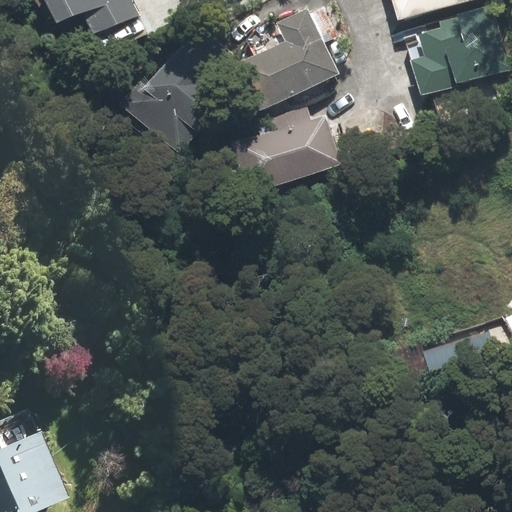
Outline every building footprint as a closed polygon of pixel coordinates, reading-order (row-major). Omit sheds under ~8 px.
[(137,20),(125,0),(49,0),(46,2),(65,36),(87,24),(97,42),(137,20)] [(395,0),(403,24),(485,0),(395,0)] [(511,74),(494,16),(447,30),(450,38),(427,45),(433,65),(419,69),(428,98),(511,74)] [(337,79),(309,19),(283,31),(292,50),(242,74),(262,115),(337,79)] [(194,46),(135,121),(183,159),(223,109),(205,95),(225,70),(194,46)] [(341,168),(326,126),(309,132),(301,107),(261,121),(270,146),(241,156),(256,198),(341,168)] [(30,438),(0,450),(0,499),(5,511),(27,511),(56,500),(30,438)]
